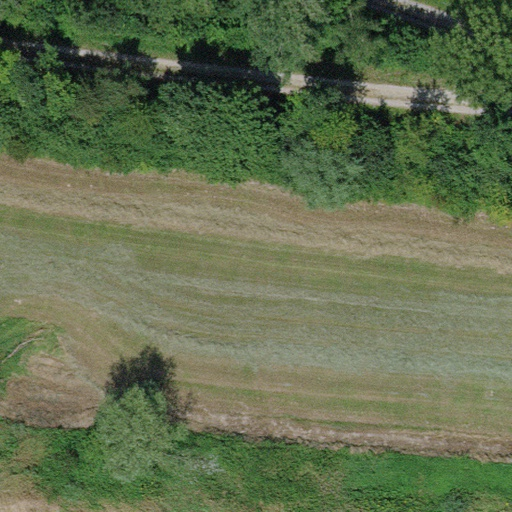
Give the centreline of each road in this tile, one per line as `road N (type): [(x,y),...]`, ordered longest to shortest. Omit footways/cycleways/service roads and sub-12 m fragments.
road 1 (track): [(0,45),(511,101)]
road 2 (track): [(383,0),(511,47)]
